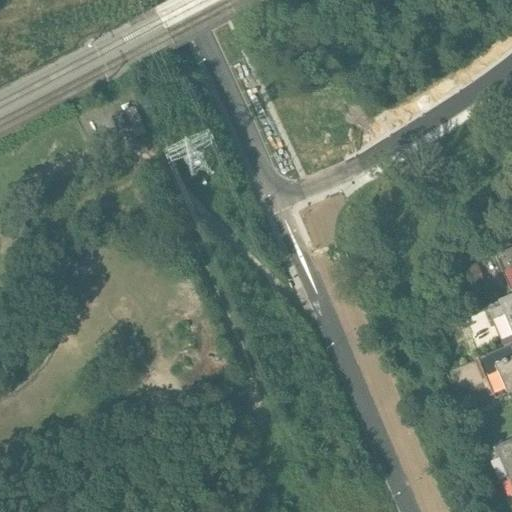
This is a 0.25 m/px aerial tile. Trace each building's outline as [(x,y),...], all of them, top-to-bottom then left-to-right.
[(136,139),(146,135),(136,110),(126,114),(136,139)] [(91,238),(71,238),(70,265),(90,265),(91,238)] [(511,292),(511,251),(492,260),(500,277),(504,275),(511,292)] [(483,281),(477,265),(465,270),(471,286),(483,281)] [(506,350),(511,348),(511,347),(511,299),(484,312),(491,330),(496,328),(506,350)] [(511,349),(511,348),(506,350),(475,363),(483,381),(487,379),(497,402),(511,394),(511,349)] [(509,481),(511,479),(511,443),(496,450),(509,481)] [(489,456),(485,446),(477,449),(481,459),(489,456)]
